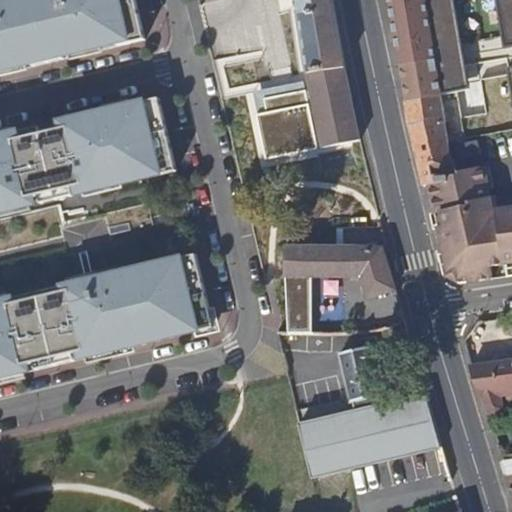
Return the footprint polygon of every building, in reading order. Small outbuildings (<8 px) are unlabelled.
[(132,0),(16,0),(0,4),(0,81),(144,46),(132,0)] [(293,0),(305,75),(346,69),(333,0),(293,0)] [(390,0),(407,100),(441,95),(468,87),(452,0),(390,0)] [(511,90),(511,0),(495,0),(504,46),(511,44),(511,64),(508,65),(511,90)] [(491,39),(462,44),(464,55),(493,50),(491,39)] [(438,175),(457,171),(450,154),(448,143),(441,95),(407,100),(410,119),(425,184),(428,183),(439,181),(438,175)] [(158,104),(0,141),(0,218),(175,176),(158,104)] [(481,152),(478,137),(465,140),(455,142),(457,157),(481,152)] [(484,167),(457,171),(438,175),(439,181),(428,183),(435,211),(432,212),(436,229),(440,229),(450,272),(459,278),(466,277),(467,282),(490,279),(489,267),(504,265),(505,269),(511,268),(511,204),(498,206),(498,213),(492,213),(489,197),(491,197),(484,167)] [(376,205),(367,207),(372,228),(381,226),(376,205)] [(286,245),(284,245),(286,332),(310,332),(312,276),(361,277),(368,298),(395,290),(382,248),(286,245)] [(195,258),(0,305),(0,382),(214,330),(195,258)] [(311,480),(442,448),(425,393),(380,404),(378,397),(379,397),(368,348),(378,346),(376,338),(367,340),(368,347),(339,353),(349,403),(352,402),(353,410),(298,424),(311,480)] [(511,358),(473,366),(490,416),(503,413),(506,410),(505,404),(511,402),(511,358)] [(511,484),(511,457),(503,458),(511,484)]
